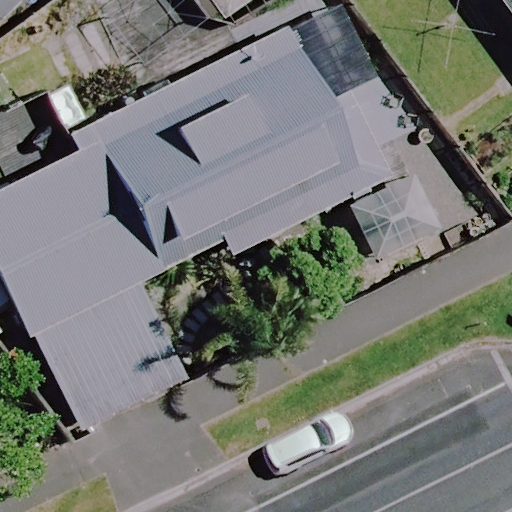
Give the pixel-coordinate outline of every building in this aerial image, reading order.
[(0,0),(0,19),(25,0),(0,0)] [(202,30),(182,0),(128,0),(98,20),(134,74),(202,30)] [(281,0),(219,0),(240,29),(281,0)] [(511,0),(485,0),(511,36),(511,0)] [(311,213),(381,178),(334,83),(309,95),(279,35),(58,145),(67,163),(0,195),(0,304),(65,439),(176,385),(120,270),(296,182),(311,213)]
